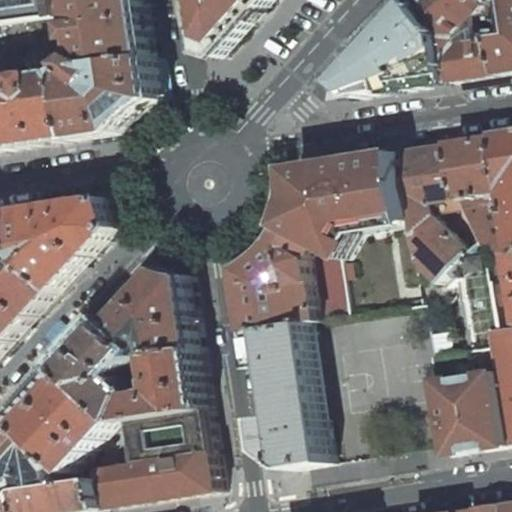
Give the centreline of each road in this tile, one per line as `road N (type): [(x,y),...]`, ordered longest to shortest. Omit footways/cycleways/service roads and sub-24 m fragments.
road 1 (residential): [(258,511),(211,226)]
road 2 (secondary): [(0,420),(187,219)]
road 3 (residential): [(282,511),(511,477)]
road 4 (tertiary): [(511,109),(334,136)]
road 5 (tertiary): [(173,163),(0,189)]
road 6 (residential): [(201,143),(179,0)]
